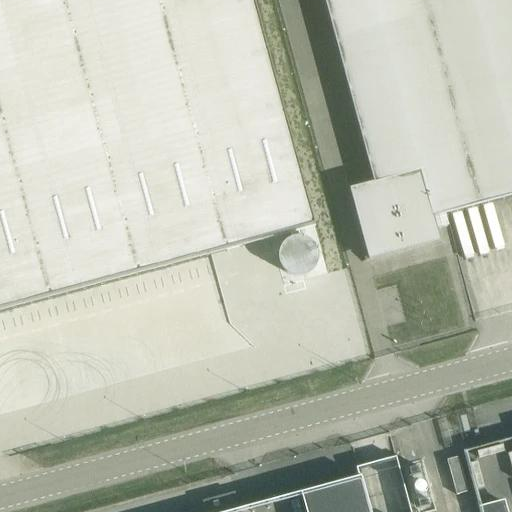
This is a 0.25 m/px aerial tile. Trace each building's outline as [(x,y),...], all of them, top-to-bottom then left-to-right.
[(256,0),(0,0),(0,309),(317,226),(256,0)] [(511,0),(324,0),(373,182),(349,189),(368,259),(361,261),(361,262),(429,244),(429,243),(439,240),(433,217),(445,213),(511,195),(511,0)] [(476,451),(478,458),(503,451),(501,444),(476,451)] [(458,457),(446,460),(456,495),(467,492),(458,457)] [(470,463),(477,488),(484,486),(477,461),(470,463)] [(371,511),(361,475),(300,492),(305,511),(371,511)] [(204,511),(212,511),(237,505),(234,493),(202,501),(204,511)] [(507,511),(504,499),(479,506),(480,511),(507,511)]
